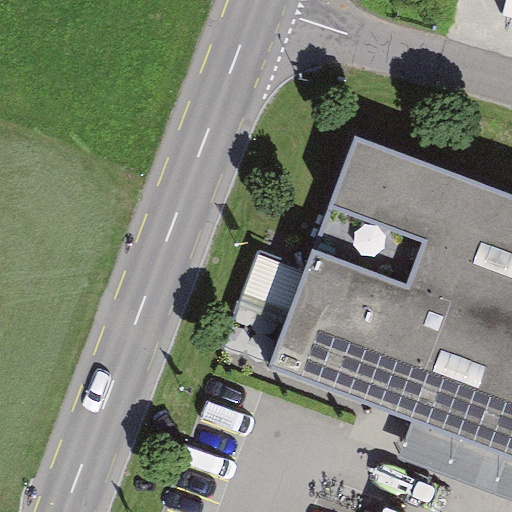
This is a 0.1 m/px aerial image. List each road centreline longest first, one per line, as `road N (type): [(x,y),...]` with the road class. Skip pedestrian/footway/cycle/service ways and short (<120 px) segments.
road 1 (secondary): [(262,0),(67,511)]
road 2 (residential): [(262,0),(511,80)]
